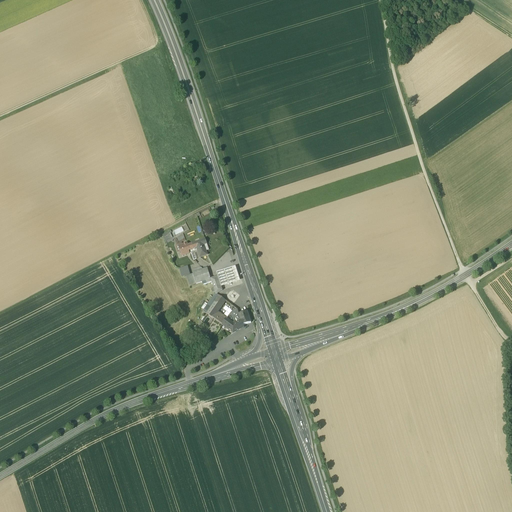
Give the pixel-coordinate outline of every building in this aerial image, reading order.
[(170,231),(162,235),(165,241),(170,239),(168,235),(171,233),(170,231)] [(205,240),(195,243),(197,248),(197,250),(200,258),(206,256),(204,252),(206,251),(204,245),(207,244),(205,240)] [(189,253),(188,252),(188,253),(186,247),(187,246),(187,244),(182,245),(179,246),(181,251),(182,256),(189,253)] [(197,250),(197,248),(193,249),(188,251),(188,252),(191,252),(194,260),(196,259),(194,252),(197,250)] [(187,267),(181,269),(183,276),(189,274),(187,267)] [(195,273),(193,274),(193,276),(196,284),(206,281),(211,279),(207,269),(203,270),(198,272),(195,273)] [(218,277),(221,288),(234,284),(240,282),(236,269),(230,270),(217,274),(218,277)] [(193,276),(188,277),(191,286),(196,284),(193,276)] [(218,277),(211,279),(212,282),(214,288),(215,292),(216,295),(216,294),(222,291),(221,288),(218,277)] [(216,294),(216,295),(211,300),(215,303),(219,296),(216,294)] [(207,314),(212,318),(217,312),(225,301),(219,296),(215,303),(207,314)] [(211,300),(203,311),(207,314),(215,303),(211,300)] [(237,310),(234,311),(227,319),(234,325),(235,324),(240,321),(238,315),(239,314),(237,310)] [(217,312),(212,318),(222,325),(227,319),(217,312)] [(239,314),(238,315),(240,321),(242,326),(243,325),(244,327),(251,323),(247,312),(239,314)] [(240,321),(235,324),(234,325),(227,319),(222,325),(233,333),(244,327),(243,325),(242,326),(240,321)]
